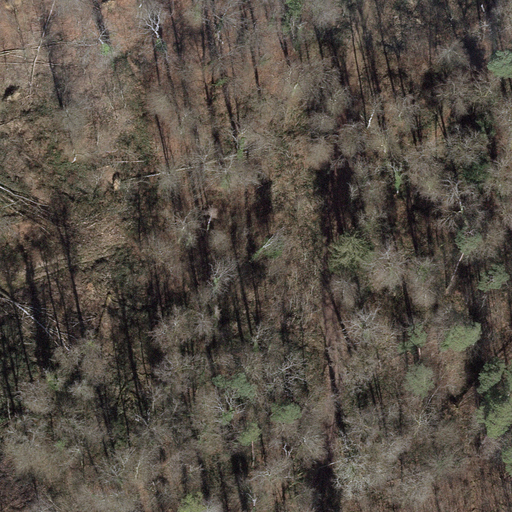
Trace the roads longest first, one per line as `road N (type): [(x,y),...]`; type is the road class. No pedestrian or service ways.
road 1 (track): [(293,511),(348,336),(314,219),(316,164),(358,0)]
road 2 (track): [(0,279),(178,199),(316,164)]
road 3 (track): [(348,336),(405,199),(511,67)]
